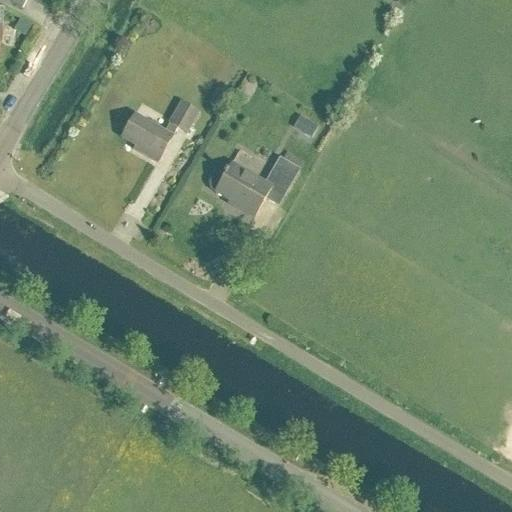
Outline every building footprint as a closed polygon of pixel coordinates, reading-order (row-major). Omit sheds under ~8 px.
[(28,0),(3,0),(22,11),(28,0)] [(31,27),(20,20),(13,32),(24,38),(31,27)] [(218,88),(208,105),(221,113),(231,95),(218,88)] [(134,117),(121,140),(143,153),(141,156),(157,166),(172,139),(177,130),(186,136),(198,115),(181,105),(169,126),(164,135),(134,117)] [(309,121),(302,134),(311,139),(318,127),(309,121)] [(231,167),(223,180),(217,176),(212,178),(208,184),(209,191),(215,194),(214,195),(228,203),(227,206),(253,221),(264,202),(278,210),(299,172),(278,160),(264,186),(231,167)]
